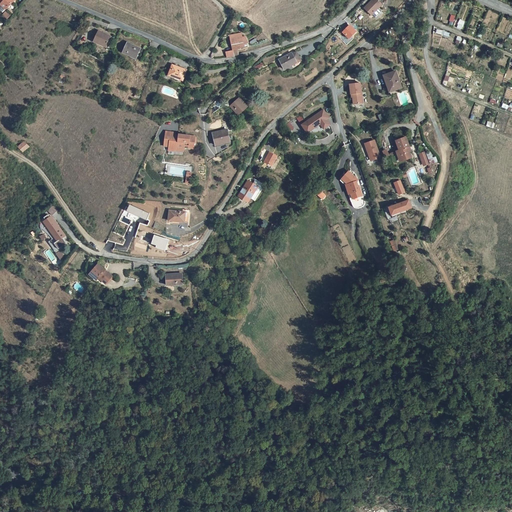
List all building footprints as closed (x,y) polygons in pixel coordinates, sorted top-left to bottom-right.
[(0,5),(0,6),(4,9),(5,9),(13,0),(14,0),(15,1),(15,0),(0,0),(0,2),(0,3),(0,2),(0,5)] [(368,15),(380,3),(376,0),(369,0),(362,8),(368,15)] [(454,27),(461,29),(463,23),(456,21),(454,27)] [(349,23),(341,32),(348,39),(356,31),(349,23)] [(113,36),(102,32),(99,38),(110,43),(113,36)] [(241,32),(229,34),(232,49),(233,55),(238,53),(237,47),(240,47),(240,45),(243,44),(243,42),(242,35),(241,32)] [(128,41),(124,51),(137,57),(142,47),(128,41)] [(290,54),(278,60),(283,69),(295,63),(290,54)] [(173,64),(169,75),(183,79),(186,69),(173,64)] [(395,80),(397,80),(394,73),(383,76),(388,91),(398,88),(395,80)] [(398,88),(388,91),(389,93),(400,89),(397,80),(395,80),(398,88)] [(361,86),(350,87),(351,97),(353,97),(354,107),(363,106),(361,86)] [(245,107),(237,100),(230,107),(238,114),(245,107)] [(323,110),(302,124),(307,132),(320,123),(324,129),(330,125),(326,119),(329,118),(323,110)] [(301,114),(297,117),(301,123),(306,120),(301,114)] [(226,129),(211,132),(214,144),(222,143),(222,142),(229,140),(226,129)] [(194,136),(178,134),(178,136),(177,139),(173,138),(173,136),(173,132),(165,131),(164,141),(169,141),(168,147),(168,151),(173,151),(174,148),(182,148),(183,146),(187,146),(193,147),(194,136)] [(410,153),(408,149),(410,148),(406,139),(396,143),(400,152),(399,153),(403,163),(412,159),(410,153)] [(24,140),(17,146),(23,152),(29,145),(24,140)] [(366,146),(372,163),(381,160),(375,143),(366,146)] [(263,162),(272,166),(277,155),(269,151),(263,162)] [(431,164),(427,156),(422,158),(425,166),(431,164)] [(348,186),(353,201),(363,198),(361,192),(359,193),(358,188),(356,184),(358,181),(349,173),(342,181),(348,186)] [(253,201),(262,185),(260,184),(253,180),(250,184),(246,182),(237,197),(246,202),(248,198),(253,201)] [(347,188),(351,202),(353,201),(348,186),(342,181),(341,183),(347,188)] [(396,206),(391,208),(395,219),(400,217),(399,215),(403,214),(414,209),(411,202),(396,207),(396,206)] [(182,211),(180,211),(180,213),(178,213),(178,208),(163,207),(162,216),(181,218),(182,211)] [(52,214),(56,219),(63,214),(59,209),(52,214)] [(52,223),(48,226),(59,241),(61,244),(62,244),(68,240),(68,239),(66,236),(55,220),(53,218),(50,220),(52,223)] [(116,277),(101,265),(95,273),(102,279),(110,285),(116,277)] [(154,285),(167,289),(170,274),(158,270),(154,285)] [(102,279),(95,273),(93,276),(100,281),(102,279)]
